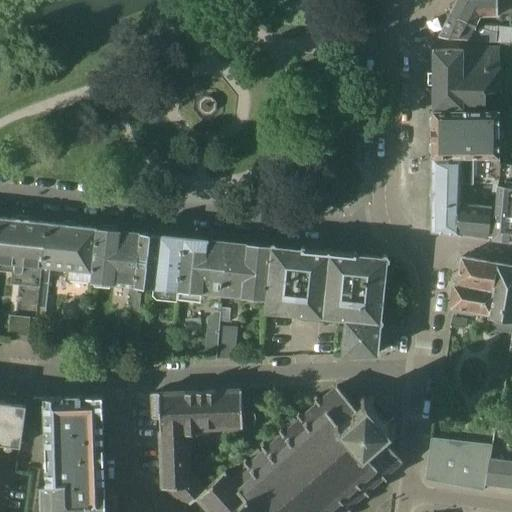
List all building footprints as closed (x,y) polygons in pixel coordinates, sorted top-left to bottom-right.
[(454,0),(449,13),(474,26),(479,16),(497,13),(497,12),(495,0),(454,0)] [(511,11),(510,0),(495,0),(497,12),(497,11),(510,11),(511,11)] [(495,42),(495,32),(488,31),(474,26),(449,13),(438,35),(439,35),(467,39),(468,38),(495,42)] [(495,32),(495,42),(510,43),(511,27),(496,26),(495,32)] [(432,48),(432,107),(486,107),(485,90),(500,90),(500,66),(499,66),(499,46),(472,46),(472,48),(463,48),(440,48),(432,48)] [(432,158),(499,158),(499,157),(499,110),(432,110),(432,158)] [(489,236),(491,206),(492,206),(491,205),(474,203),(473,182),(496,183),(499,162),(499,158),(432,158),(432,228),(431,228),(431,230),(433,230),(456,233),(459,233),(489,236)] [(511,163),(499,162),(496,183),(492,235),(491,235),(491,237),(511,239),(511,163)] [(39,287),(40,282),(47,222),(0,217),(0,271),(11,273),(10,284),(39,287)] [(40,282),(48,283),(49,267),(69,269),(68,278),(90,280),(95,227),(47,222),(40,282)] [(91,271),(90,280),(94,281),(94,287),(109,289),(110,283),(130,285),(128,296),(132,296),(139,231),(95,227),(91,271)] [(132,296),(128,331),(129,331),(139,332),(140,319),(138,318),(141,293),(137,293),(138,285),(153,287),(176,289),(178,290),(182,236),(139,231),(132,296)] [(178,290),(177,300),(200,303),(201,292),(221,294),(224,240),(182,236),(178,290)] [(221,294),(265,299),(270,245),(224,240),(221,294)] [(272,244),(272,245),(270,245),(265,299),(264,311),(344,319),(340,355),(376,353),(378,353),(378,352),(379,350),(378,349),(376,349),(379,323),(382,321),(382,319),(379,317),(385,260),(387,260),(388,259),(388,258),(387,257),(386,257),(386,256),(385,255),(384,254),(383,255),(383,256),(363,254),(357,253),(356,252),(354,251),(353,252),(353,253),(305,248),(305,247),(304,246),(302,246),(301,247),(301,248),(295,247),(275,245),(275,244),(274,243),(273,243),(272,244)] [(488,328),(511,331),(511,265),(461,256),(456,283),(453,282),(450,308),(449,312),(454,313),(454,312),(473,316),(474,311),(488,313),(488,316),(490,316),(488,328)] [(48,283),(40,282),(39,287),(37,307),(37,316),(36,318),(36,324),(44,324),(48,283)] [(203,360),(216,359),(220,312),(215,311),(208,317),(203,360)] [(36,324),(36,318),(9,316),(7,339),(11,339),(17,340),(34,342),(36,324)] [(467,319),(452,316),(450,325),(462,327),(466,325),(467,319)] [(235,352),(237,327),(222,326),(219,358),(231,358),(232,352),(235,352)] [(127,362),(127,345),(87,346),(88,363),(127,362)] [(205,487),(193,500),(202,510),(206,507),(210,511),(345,511),(344,510),(346,508),(349,511),(350,511),(354,510),(350,505),(353,502),(355,506),(364,498),(361,495),(364,492),(368,497),(371,494),(367,490),(382,477),(386,481),(388,479),(389,478),(385,474),(391,468),(400,461),(402,459),(398,455),(381,436),(388,429),(392,434),(396,431),(391,426),(396,422),(393,419),(392,420),(388,423),(369,401),(373,397),(374,397),(370,393),(366,397),(362,393),(358,396),(362,400),(356,406),(336,384),(319,399),(315,394),(312,397),(316,401),(302,414),(298,410),(295,413),(299,417),(284,430),(280,426),(277,428),(281,433),(266,446),(262,441),(259,444),(263,449),(248,462),(244,457),(241,460),(245,464),(231,477),(224,470),(205,487)] [(166,487),(185,508),(193,500),(205,487),(193,473),(189,474),(187,436),(197,436),(197,427),(256,425),(254,397),(242,398),(241,388),(151,391),(152,417),(159,417),(159,429),(161,486),(161,487),(166,487)] [(104,511),(102,395),(44,397),(46,487),(39,487),(39,511),(104,511)] [(0,511),(0,442),(20,445),(26,404),(0,400),(0,511)] [(426,473),(425,480),(484,490),(484,484),(488,453),(486,453),(489,443),(431,437),(430,442),(429,451),(426,473)] [(511,456),(488,453),(484,484),(511,487),(511,456)]
